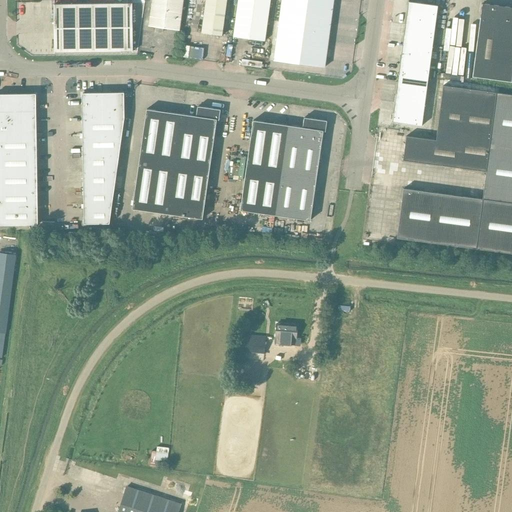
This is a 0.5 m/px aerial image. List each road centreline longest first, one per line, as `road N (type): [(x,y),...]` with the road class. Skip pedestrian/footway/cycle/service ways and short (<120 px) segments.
road 1 (unclassified): [(32,511),(63,417),(98,355),(137,315),(224,278),(328,281)]
road 2 (unclassified): [(366,101),(138,69),(2,70)]
road 3 (unclassified): [(511,300),(328,281)]
